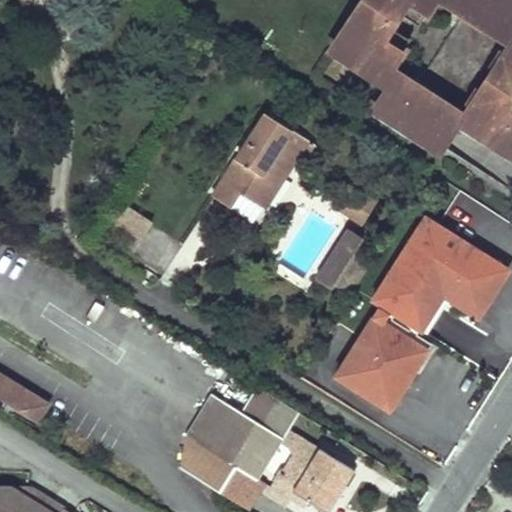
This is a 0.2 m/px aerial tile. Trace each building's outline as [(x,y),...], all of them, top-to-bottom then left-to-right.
[(387,68),(406,37),(355,6),(327,50),(385,88),(371,111),(437,152),(456,123),(508,157),(511,151),(511,0),(371,0),(413,27),(431,0),(437,0),(460,14),(415,85),(387,68)] [(371,0),(358,0),(355,6),(406,37),(413,27),(371,0)] [(211,197),(230,208),(239,195),(261,208),(262,209),(301,150),(307,141),(264,114),(211,197)] [(307,141),(301,150),(311,156),(316,147),(307,141)] [(357,225),(361,220),(351,214),(355,208),(351,205),(357,196),(343,186),(329,206),(357,225)] [(239,195),(230,208),(252,222),(261,208),(239,195)] [(351,214),(361,220),(371,204),(357,196),(351,205),(355,208),(351,214)] [(139,247),(153,217),(126,204),(111,234),(139,247)] [(499,265),(421,215),(369,297),(416,328),(447,280),(481,302),(501,272),(499,265)] [(357,247),(348,241),(321,283),(329,289),(357,247)] [(351,291),(368,265),(354,256),(337,283),(351,291)] [(481,302),(447,280),(416,328),(422,331),(444,296),(473,315),(481,302)] [(0,374),(0,401),(36,422),(48,403),(0,374)] [(241,414),(283,439),(289,428),(299,412),(257,386),(243,410),(241,414)] [(186,435),(196,441),(201,443),(224,404),(241,414),(243,410),(212,392),(186,435)] [(283,439),(241,414),(224,404),(201,443),(196,441),(181,465),(245,503),(259,478),(283,439)] [(289,428),(283,439),(289,443),(295,432),(289,428)] [(272,485),(290,497),(294,492),(307,500),(326,511),(354,469),(295,432),(289,443),(298,462),(295,467),(281,470),(272,485)] [(266,482),(259,478),(245,503),(251,507),(266,482)] [(63,511),(35,495),(33,498),(23,491),(0,492),(0,511),(63,511)] [(294,492),(290,497),(304,505),(307,500),(294,492)]
